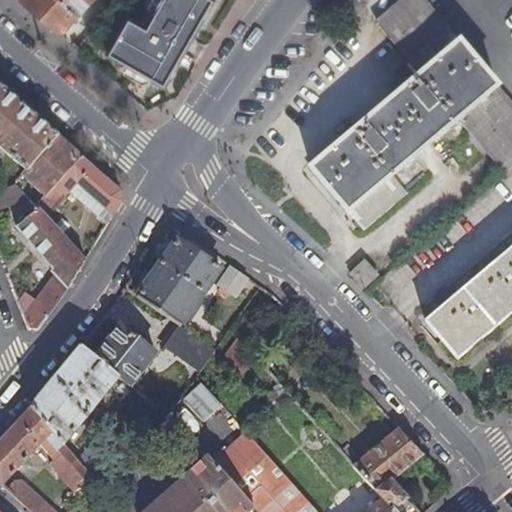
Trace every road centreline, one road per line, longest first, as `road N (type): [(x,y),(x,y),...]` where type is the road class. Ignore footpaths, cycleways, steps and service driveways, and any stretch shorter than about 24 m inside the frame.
road 1 (secondary): [(158,184),(86,301),(14,391)]
road 2 (residential): [(488,485),(324,298)]
road 3 (residential): [(324,298),(287,253),(219,195),(198,159),(195,124)]
road 4 (residential): [(158,184),(0,37)]
road 5 (residential): [(324,298),(242,249),(158,184)]
road 6 (secondary): [(290,0),(195,124)]
